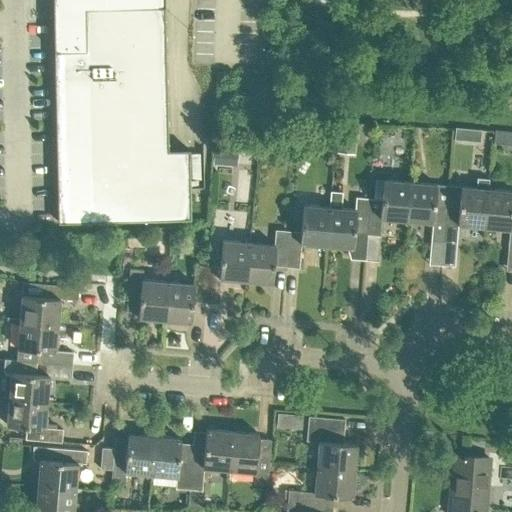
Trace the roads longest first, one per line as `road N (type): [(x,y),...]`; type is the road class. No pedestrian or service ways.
road 1 (residential): [(408,372),(278,356),(230,394),(105,380),(113,278)]
road 2 (residential): [(397,511),(408,372)]
road 3 (residential): [(408,372),(411,349),(441,336),(511,340)]
